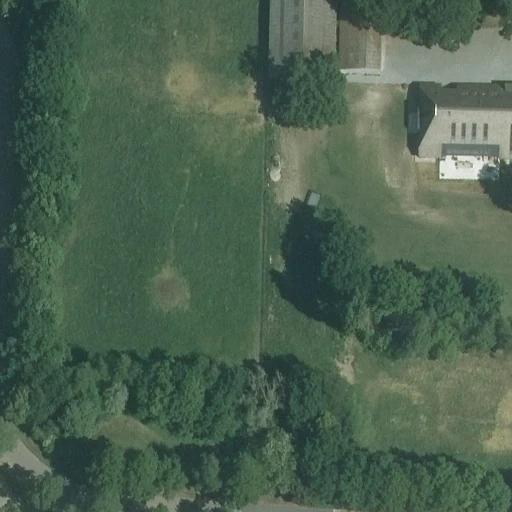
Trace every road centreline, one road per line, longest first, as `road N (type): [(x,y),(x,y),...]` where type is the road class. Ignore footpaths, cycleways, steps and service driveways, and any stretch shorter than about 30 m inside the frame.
road 1 (tertiary): [(157,511),(65,499),(22,468),(0,437)]
road 2 (tertiary): [(0,180),(7,85),(0,39)]
